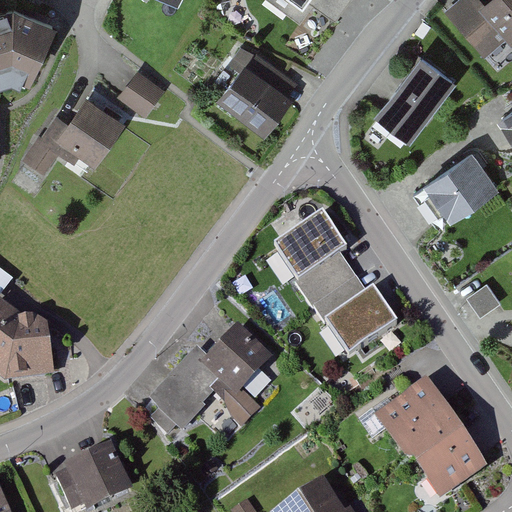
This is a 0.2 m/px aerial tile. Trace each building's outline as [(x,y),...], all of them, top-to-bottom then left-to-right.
[(273,0),(306,24),(318,7),(341,24),(358,0),(273,0)] [(485,0),(467,0),(451,14),(490,61),(511,41),(511,0),(502,0),(493,8),(485,0)] [(0,77),(17,72),(29,81),(54,27),(16,7),(0,12),(0,77)] [(455,81),(419,54),(375,112),(410,139),(455,81)] [(294,97),(245,60),(216,97),(264,135),(294,97)] [(170,93),(144,76),(127,100),(153,118),(170,93)] [(72,142),(55,131),(33,164),(53,177),(66,157),(83,168),(91,157),(111,169),(138,128),(99,102),(72,142)] [(481,156),(438,184),(465,224),(507,196),(481,156)] [(274,248),(298,283),(340,255),(348,249),(323,214),(274,248)] [(296,285),(312,309),(356,278),(340,255),(298,283),(296,285)] [(0,302),(16,280),(0,268),(0,302)] [(367,293),(356,278),(312,309),(322,323),(325,322),(367,293)] [(367,293),(325,322),(350,358),(399,324),(374,288),(367,293)] [(37,328),(8,307),(0,315),(0,372),(13,383),(61,376),(60,326),(37,328)] [(204,351),(159,400),(192,430),(221,399),(248,424),(261,410),(251,401),(284,364),(248,331),(218,364),(204,351)] [(469,446),(427,385),(381,418),(439,502),(485,470),(469,446)] [(311,424),(325,403),(314,396),(300,417),(311,424)] [(118,452),(63,475),(78,509),(89,504),(91,511),(103,511),(137,497),(118,452)] [(278,511),(345,511),(324,481),(296,500),(278,511)] [(19,511),(11,491),(0,494),(0,511),(19,511)]
